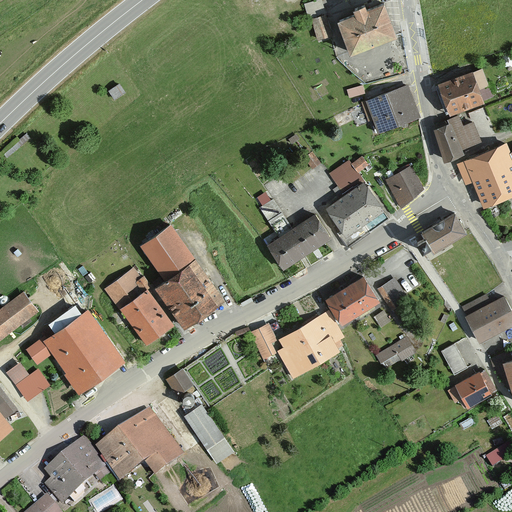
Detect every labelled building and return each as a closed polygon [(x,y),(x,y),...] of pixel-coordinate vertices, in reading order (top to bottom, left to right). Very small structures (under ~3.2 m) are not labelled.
[(320,0),(319,0),(304,4),(309,20),(313,18),(325,15),(320,0)] [(350,50),(351,52),(396,35),(396,34),(384,3),(366,10),(365,5),(355,9),(356,14),(339,20),(350,50)] [(325,15),(313,18),(319,39),(331,36),(325,15)] [(483,69),(439,85),(450,116),(484,104),(480,90),(489,86),(483,69)] [(364,84),(349,88),(351,96),(366,92),(364,84)] [(372,120),(376,132),(402,122),(403,126),(407,125),(406,121),(419,116),(407,85),(368,100),(369,102),(363,104),(369,119),(374,117),(375,120),(372,120)] [(435,129),(445,159),(462,152),(461,148),(480,140),(473,122),(463,126),(458,116),(441,123),(441,125),(442,126),(435,129)] [(468,164),(460,167),(465,180),(473,177),(484,205),(511,193),(511,158),(510,154),(506,143),(466,160),(468,164)] [(317,204),(345,246),(388,218),(361,177),(356,170),(366,163),(360,153),(349,161),(345,155),(320,172),(334,193),(317,204)] [(422,187),(405,163),(381,181),(398,208),(422,187)] [(270,196),(257,204),(273,231),(265,236),(283,266),(327,239),(309,211),(287,225),(270,196)] [(429,246),(433,253),(467,233),(454,212),(421,232),(423,236),(415,241),(421,252),(429,246)] [(153,282),(185,327),(204,313),(224,299),(196,259),(170,224),(142,244),(167,279),(163,282),(160,278),(153,282)] [(131,265),(103,284),(144,344),(172,325),(131,265)] [(378,299),(363,276),(328,298),(343,321),(378,299)] [(407,297),(395,278),(380,288),(392,307),(407,297)] [(23,287),(0,302),(0,334),(38,309),(23,287)] [(511,312),(502,294),(464,314),(479,343),(511,325),(511,312)] [(78,305),(22,344),(33,360),(47,351),(75,390),(117,361),(78,305)] [(342,335),(329,312),(281,339),(286,347),(281,350),(294,373),(340,346),(336,339),(342,335)] [(275,338),(268,324),(251,332),(263,356),(274,351),(269,341),(275,338)] [(414,352),(406,338),(379,354),(388,368),(414,352)] [(442,349),(456,373),(470,365),(456,341),(442,349)] [(26,373),(17,360),(3,370),(23,397),(45,380),(35,366),(26,373)] [(179,364),(161,376),(172,393),(190,382),(179,364)] [(456,384),(468,408),(497,392),(485,369),(456,384)] [(231,451),(198,400),(179,412),(212,463),(231,451)] [(146,405),(90,443),(103,465),(115,480),(142,462),(153,479),(182,459),(146,405)] [(0,435),(9,427),(0,415),(0,435)] [(81,436),(36,471),(59,500),(103,465),(81,436)] [(487,456),(495,467),(511,456),(503,445),(487,456)] [(59,511),(44,492),(19,511),(59,511)]
